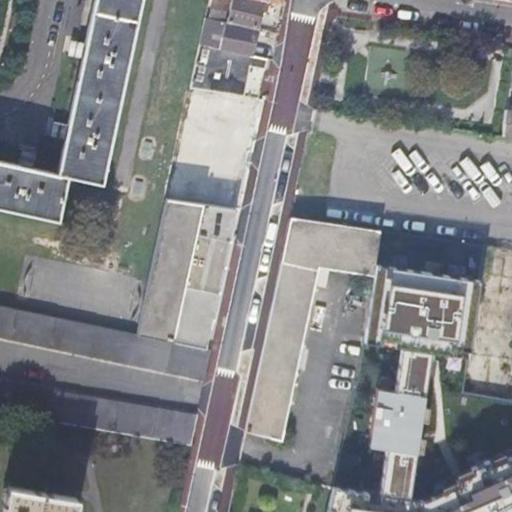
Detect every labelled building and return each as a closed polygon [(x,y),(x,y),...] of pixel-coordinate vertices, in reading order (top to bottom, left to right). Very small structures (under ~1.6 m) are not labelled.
[(95,0),(92,13),(85,47),(79,46),(77,56),(83,58),(68,128),(62,127),(59,138),(65,139),(58,175),(32,170),(33,163),(23,161),(21,168),(0,163),(0,209),(59,221),(68,177),(102,185),(140,0),(95,0)] [(205,18),(199,44),(251,56),(254,42),(258,20),(261,10),(266,11),(269,0),(267,0),(231,0),(226,23),(205,18)] [(199,44),(190,88),(244,97),(248,81),(251,67),(266,71),(269,59),(251,56),(199,44)] [(511,111),(506,111),(502,136),(511,137),(511,111)] [(220,284),(236,210),(166,199),(137,335),(205,349),(220,284)] [(373,281),(380,231),(289,218),(244,432),(266,436),(287,441),(325,270),(373,281)] [(465,359),(476,247),(380,231),(373,281),(361,323),(392,325),(387,362),(367,364),(353,427),(367,427),(363,476),(397,480),(407,431),(427,355),(465,359)] [(0,339),(204,380),(210,350),(205,349),(137,335),(0,307),(0,339)] [(0,413),(191,444),(197,413),(0,382),(0,413)] [(511,511),(511,450),(408,490),(329,476),(322,511),(511,511)] [(73,511),(76,497),(7,487),(3,511),(73,511)]
